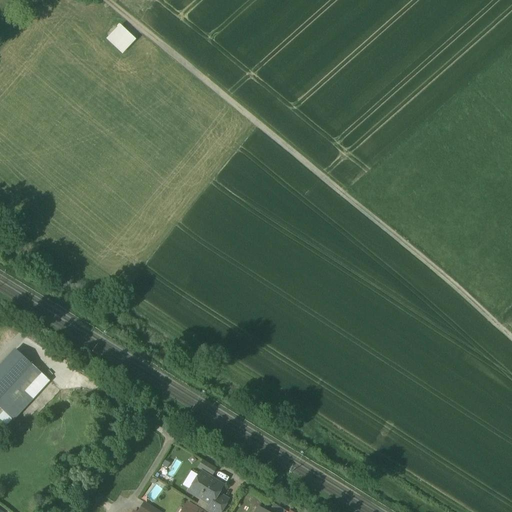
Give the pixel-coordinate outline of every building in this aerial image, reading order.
[(119,24),(105,39),(122,54),(135,39),(119,24)] [(15,350),(0,366),(0,396),(3,394),(30,364),(15,350)] [(30,364),(3,394),(13,403),(40,374),(30,364)] [(40,374),(13,403),(20,410),(21,410),(48,381),(40,374)] [(13,403),(4,412),(12,420),(20,410),(13,403)] [(216,469),(203,460),(198,468),(212,476),(216,469)] [(222,487),(200,473),(188,491),(210,505),(211,505),(216,497),(222,487)] [(220,511),(226,503),(216,497),(211,505),(210,505),(206,511),(220,511)] [(144,503),(138,511),(149,511),(152,508),(144,503)] [(202,511),(188,503),(183,510),(186,511),(185,511),(202,511)]
